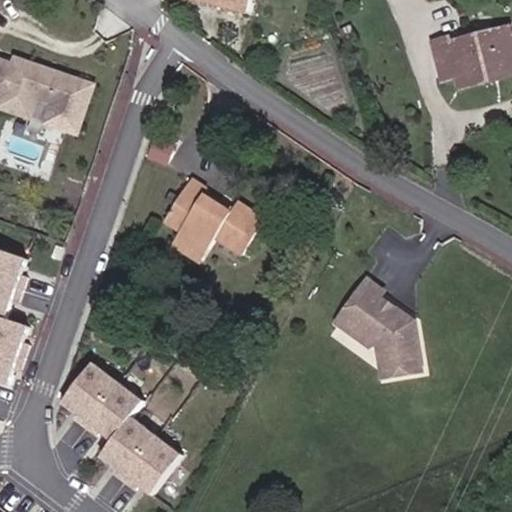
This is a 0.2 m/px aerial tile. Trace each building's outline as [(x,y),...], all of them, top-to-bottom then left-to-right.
[(196,0),(252,14),(256,0),(196,0)] [(511,77),(511,31),(511,29),(453,44),(451,39),(435,43),(445,83),(459,79),(498,69),(500,81),(511,77)] [(47,122),(78,133),(93,85),(29,64),(26,75),(20,73),(23,62),(16,59),(14,65),(0,60),(0,94),(4,96),(0,106),(30,117),(37,97),(54,102),(47,122)] [(462,90),(500,81),(498,69),(459,79),(462,90)] [(172,160),(182,143),(168,135),(158,152),(172,160)] [(268,222),(240,204),(235,212),(206,194),(209,188),(195,179),(167,222),(182,231),(212,250),(219,239),(246,256),(268,222)] [(212,250),(182,231),(174,244),(204,263),(212,250)] [(58,261),(63,249),(55,247),(51,259),(58,261)] [(24,276),(29,260),(0,249),(0,383),(11,387),(16,371),(22,373),(31,345),(26,343),(31,327),(9,320),(14,304),(20,306),(29,278),(24,276)] [(425,372),(416,323),(382,299),(386,293),(370,282),(340,324),(355,335),(364,334),(381,346),(386,379),(425,372)] [(134,418),(146,402),(96,364),(66,405),(79,415),(75,420),(99,437),(102,432),(116,443),(104,459),(118,469),(114,474),(137,491),(141,486),(155,497),(185,456),(134,418)]
